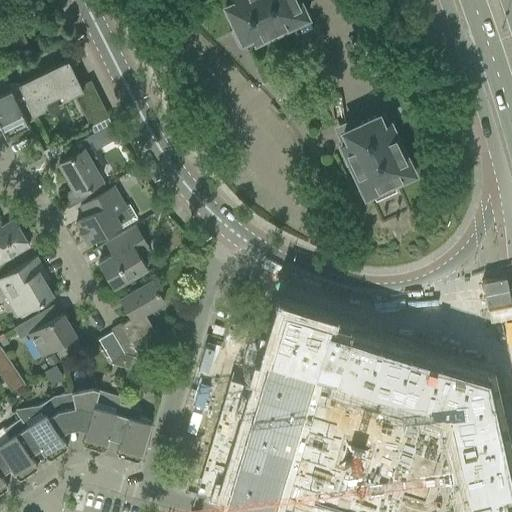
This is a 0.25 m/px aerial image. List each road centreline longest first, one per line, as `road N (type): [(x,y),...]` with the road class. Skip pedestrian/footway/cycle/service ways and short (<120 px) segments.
road 1 (unclassified): [(145,491),(226,227)]
road 2 (tertiary): [(226,227),(167,159),(88,0)]
road 3 (tertiary): [(444,0),(507,190)]
road 4 (tertiary): [(507,190),(466,257),(439,278),(370,298)]
road 5 (residential): [(95,302),(27,187),(0,176)]
road 6 (tertiary): [(370,298),(305,279),(226,227)]
road 7 (tertiary): [(370,298),(399,304),(511,293)]
road 8 (residential): [(21,511),(79,476),(145,491)]
